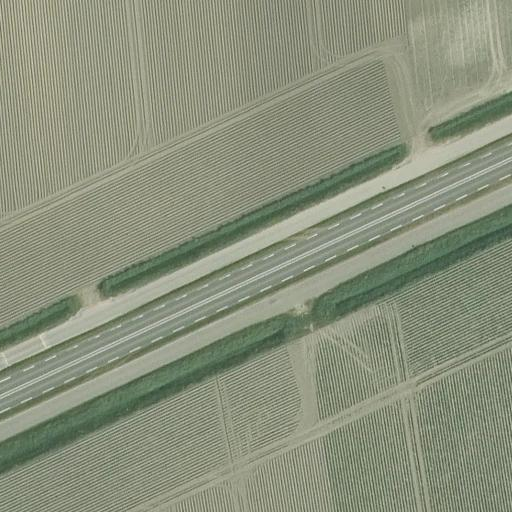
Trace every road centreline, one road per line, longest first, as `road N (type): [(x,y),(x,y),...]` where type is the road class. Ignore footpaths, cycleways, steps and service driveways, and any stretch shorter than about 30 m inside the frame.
road 1 (primary): [(0,396),(511,156)]
road 2 (unclassified): [(0,430),(511,191)]
road 3 (unclassified): [(0,361),(511,122)]
